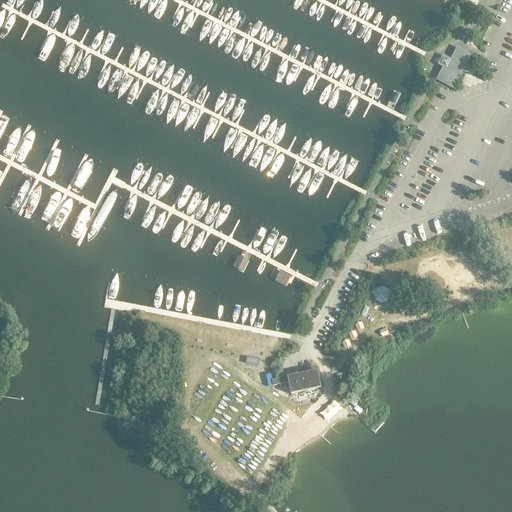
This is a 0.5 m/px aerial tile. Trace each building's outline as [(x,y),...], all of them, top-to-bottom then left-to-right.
[(439,77),(454,86),(470,57),(454,48),(439,77)] [(387,122),(382,120),(377,131),(387,136),(393,125),(387,122)] [(239,256),(237,255),(232,267),(242,272),(250,255),(242,251),(239,256)] [(290,276),(280,271),(274,282),(284,287),(290,276)] [(399,284),(392,287),(397,296),(404,292),(399,284)] [(386,311),(392,299),(380,293),(374,306),(386,311)] [(260,357),(253,355),(251,366),(258,367),(260,357)] [(287,377),(290,395),(320,390),(317,372),(287,377)] [(286,377),(272,380),(273,386),(287,383),(286,377)]
